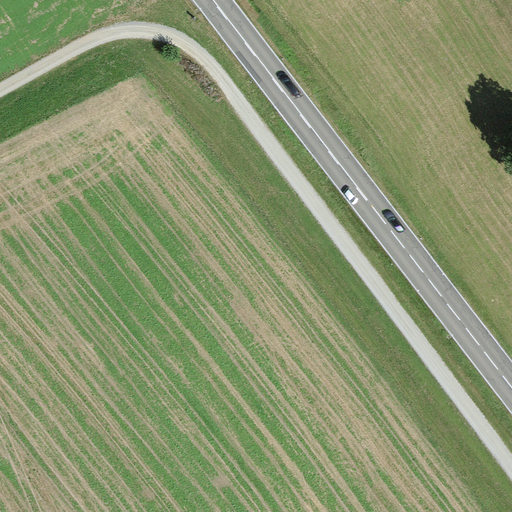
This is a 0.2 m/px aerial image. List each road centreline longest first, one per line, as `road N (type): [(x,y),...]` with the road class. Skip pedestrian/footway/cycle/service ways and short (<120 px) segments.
road 1 (track): [(511,460),(228,75),(185,34),(143,26),(87,38),(0,85)]
road 2 (primary): [(211,0),(511,389)]
